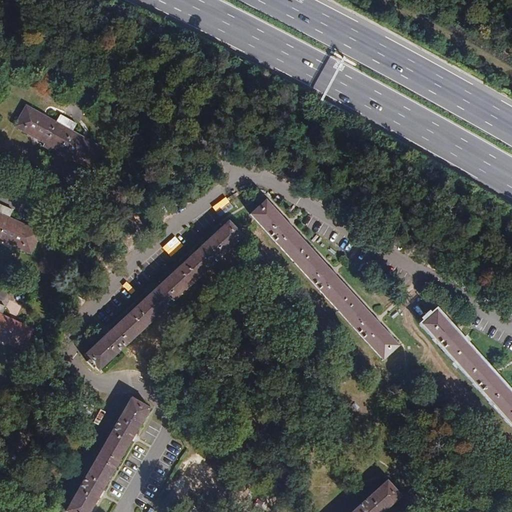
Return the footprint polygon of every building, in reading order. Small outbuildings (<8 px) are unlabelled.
[(66,119),(58,115),(54,122),(25,105),(13,126),(89,168),(100,147),(70,130),(74,123),(66,119)] [(219,217),(232,208),(225,197),(211,206),(219,217)] [(381,360),(397,346),(378,325),(380,323),(378,320),(375,317),(373,319),(334,276),(336,274),(333,271),(330,268),(329,270),(289,227),(291,225),(289,223),(286,220),(284,222),(265,200),(249,215),(381,360)] [(1,207),(0,206),(0,240),(28,253),(38,232),(7,218),(10,211),(1,207)] [(94,367),(98,371),(241,238),(227,222),(206,242),(203,240),(201,242),(198,244),(200,246),(158,286),(156,284),(153,286),(150,289),(152,291),(109,331),(108,329),(105,331),(102,334),(104,336),(83,355),(87,359),(85,362),(91,369),(94,367)] [(0,305),(0,340),(21,350),(31,329),(0,316),(4,308),(0,305)] [(511,426),(511,396),(494,377),(496,375),(494,372),(492,370),(490,372),(456,334),(458,332),(455,329),(454,327),(451,329),(436,311),(421,324),(511,426)] [(75,381),(71,378),(64,389),(68,392),(75,381)] [(132,433),(146,407),(128,397),(64,511),(66,511),(87,511),(96,496),(99,497),(101,494),(103,492),(100,490),(128,439),(131,440),(132,437),(134,434),(132,433)] [(350,511),(382,511),(400,496),(386,480),(350,511)]
